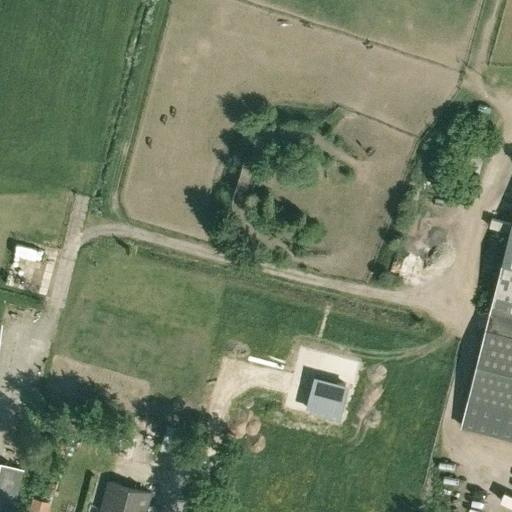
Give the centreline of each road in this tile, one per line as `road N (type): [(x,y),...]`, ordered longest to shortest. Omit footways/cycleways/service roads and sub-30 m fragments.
road 1 (track): [(511,103),(452,315),(103,227),(161,0)]
road 2 (track): [(452,315),(468,344),(447,422),(447,436),(458,444)]
road 3 (track): [(511,103),(479,83),(476,71),(495,0)]
